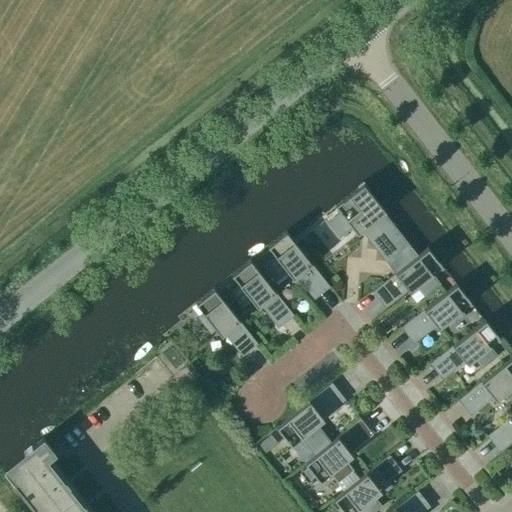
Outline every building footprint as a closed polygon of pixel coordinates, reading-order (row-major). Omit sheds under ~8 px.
[(382,214),(384,212),(361,184),(334,206),(339,213),(325,224),(337,239),(351,227),(356,234),(365,227),(371,234),(366,238),(386,262),(407,246),(382,214)] [(286,232),(268,246),(276,256),(262,267),(274,281),(287,271),(293,279),(299,274),(314,294),(326,284),(329,288),(330,287),(297,246),(286,232)] [(427,249),(417,257),(372,292),(372,293),(376,290),(385,302),(405,286),(409,292),(417,286),(424,295),(438,284),(431,275),(441,267),(427,249)] [(294,316),(250,260),(232,275),(240,285),(231,292),(242,307),(251,300),(257,307),(263,303),(278,322),(290,313),(293,317),(294,316)] [(470,303),(456,285),(400,328),(401,329),(404,326),(414,338),(433,322),(438,328),(446,323),(449,327),(464,316),(460,311),(470,303)] [(257,345),(213,290),(195,304),(203,314),(198,318),(209,333),(214,329),(220,337),(226,332),(241,351),(253,342),(256,346),(257,345)] [(484,320),(429,364),(429,365),(433,362),(442,374),(462,358),(467,364),(474,358),(481,367),(496,356),(488,346),(498,338),(484,320)] [(171,347),(162,354),(174,369),(183,362),(171,347)] [(511,356),(457,400),(458,401),(462,398),(471,410),(491,394),(495,400),(503,394),(506,399),(511,394),(511,356)] [(300,437),(314,455),(329,444),(314,426),(322,420),(317,414),(337,399),(327,387),(331,384),(330,383),(275,427),(290,446),(300,437)] [(511,415),(486,436),(487,437),(490,434),(499,446),(511,436),(511,415)] [(329,444),(314,455),(305,463),(320,481),(330,473),(337,482),(351,470),(344,461),(352,455),(347,449),(367,434),(357,422),(361,419),(360,418),(329,444)] [(257,445),(264,454),(277,444),(270,434),(257,445)] [(87,511),(46,460),(55,453),(43,438),(3,470),(36,511),(87,511)] [(376,486),(395,470),(386,458),(389,455),(334,499),(344,511),(354,511),(359,509),(361,511),(373,511),(380,506),(373,498),(381,491),(376,486)] [(416,511),(424,506),(414,494),(418,491),(417,491),(390,511),(416,511)]
